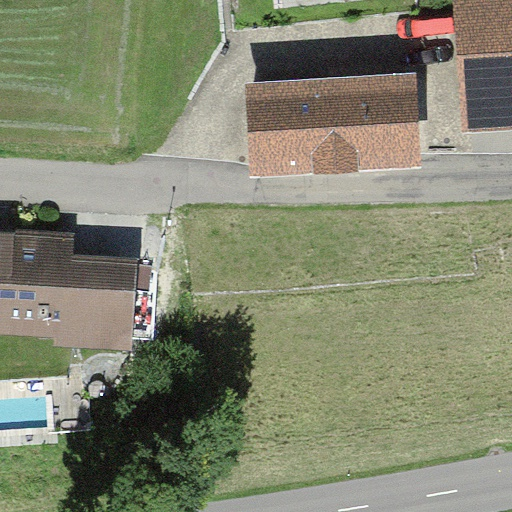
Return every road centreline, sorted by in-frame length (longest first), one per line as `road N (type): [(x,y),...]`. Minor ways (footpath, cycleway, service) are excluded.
road 1 (residential): [(511,181),(359,188),(0,179)]
road 2 (tertiary): [(343,511),(511,483)]
